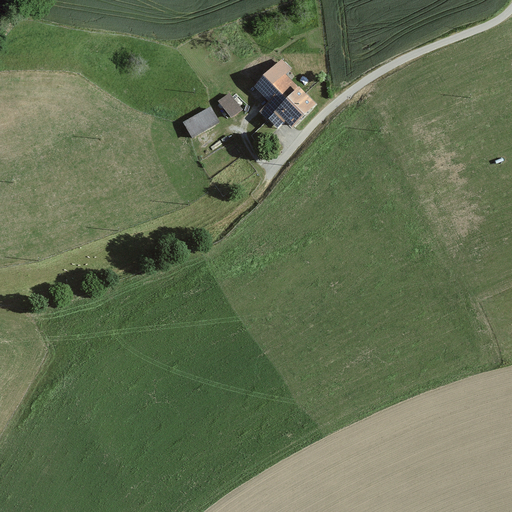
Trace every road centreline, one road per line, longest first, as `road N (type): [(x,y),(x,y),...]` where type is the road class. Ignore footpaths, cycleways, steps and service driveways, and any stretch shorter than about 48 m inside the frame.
road 1 (unclassified): [(267,178),(345,94),(511,8)]
road 2 (track): [(91,278),(227,218),(267,178)]
road 3 (track): [(0,311),(42,317),(116,293)]
